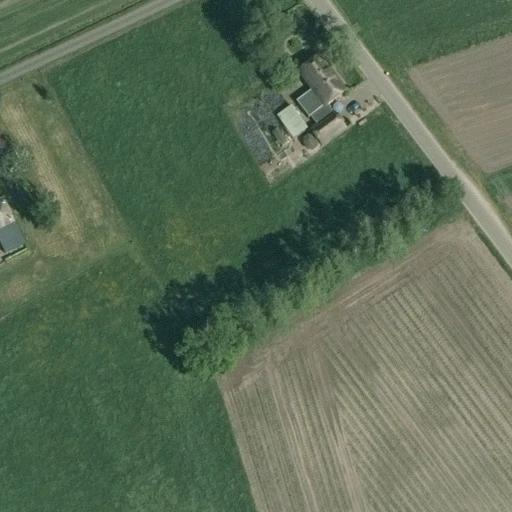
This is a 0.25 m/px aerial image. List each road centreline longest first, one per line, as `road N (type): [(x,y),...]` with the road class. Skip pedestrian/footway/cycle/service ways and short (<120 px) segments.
road 1 (unclassified): [(511,260),(313,0)]
road 2 (unclassified): [(0,76),(163,0)]
